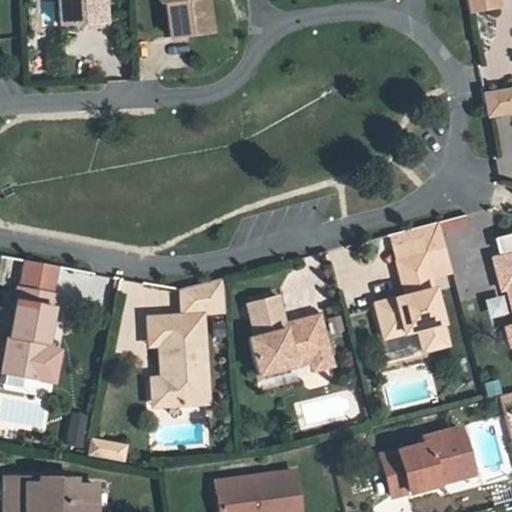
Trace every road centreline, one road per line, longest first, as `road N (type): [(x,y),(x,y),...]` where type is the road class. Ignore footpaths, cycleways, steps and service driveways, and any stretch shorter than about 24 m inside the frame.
road 1 (residential): [(0,244),(168,271),(416,211),(453,182),(466,150),(455,87),(399,20)]
road 2 (residential): [(399,20),(366,13),(316,18),(274,35),(244,77),(213,94),(0,109)]
